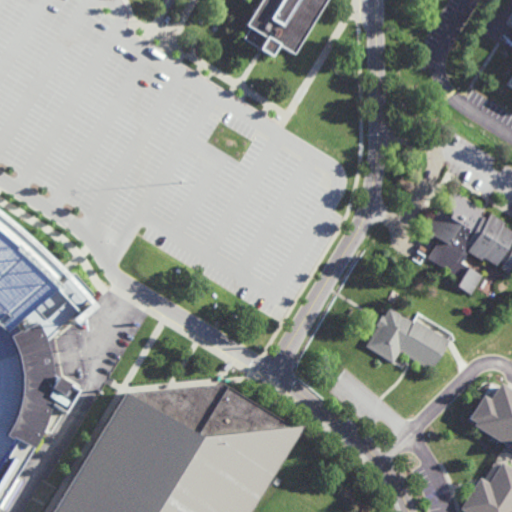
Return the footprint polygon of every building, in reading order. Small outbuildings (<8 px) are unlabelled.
[(323,0),(289,56),(275,46),(267,59),(255,51),(256,48),(241,39),(247,29),(241,25),(256,0),(323,0)] [(481,209),(477,215),(483,219),(487,213),(501,222),(499,225),(511,232),(511,234),(506,244),(510,247),(511,243),(511,261),(505,273),(497,268),(500,263),(496,260),(493,265),(480,257),(478,260),(465,252),(458,263),(480,277),(469,294),(454,286),(459,279),(425,258),(436,240),(430,236),(428,238),(421,234),(436,211),(443,215),(447,208),(442,185),(481,209)] [(0,511),(0,228),(23,247),(64,285),(77,274),(97,295),(50,339),(54,347),(56,362),(58,375),(85,391),(69,416),(65,414),(53,435),(48,432),(38,450),(0,511)] [(412,320),(413,317),(448,338),(429,369),(398,350),(391,361),(364,345),(376,324),(374,323),(380,313),(382,314),(388,305),(412,320)] [(511,388),(511,448),(465,419),(479,396),(472,392),(482,382),(484,381),(488,382),(489,382),(490,383),(491,380),(496,383),(498,380),(511,388)] [(50,511),(248,511),(300,426),(289,427),(219,384),(123,393),(50,511)] [(511,468),(511,511),(464,511),(458,508),(478,476),(488,482),(500,461),(511,468)]
